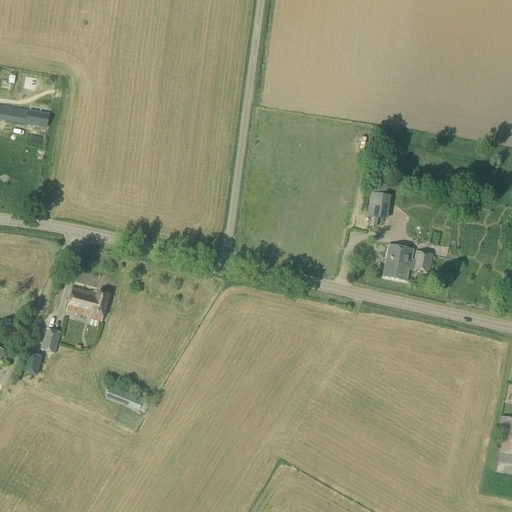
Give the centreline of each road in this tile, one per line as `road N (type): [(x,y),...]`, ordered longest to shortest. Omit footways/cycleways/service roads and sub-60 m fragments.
road 1 (tertiary): [(511,331),(224,267)]
road 2 (unclassified): [(224,267),(260,0)]
road 3 (tertiary): [(224,267),(0,221)]
